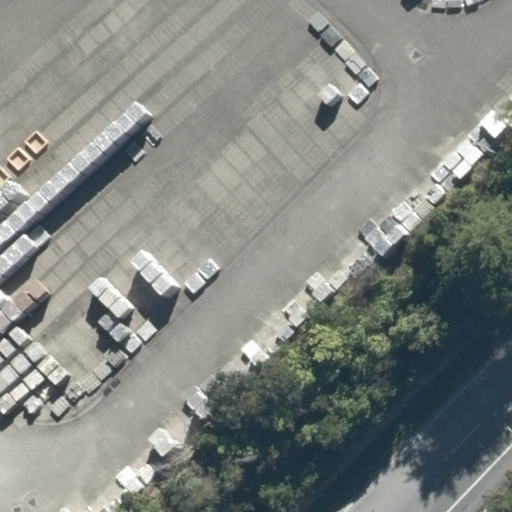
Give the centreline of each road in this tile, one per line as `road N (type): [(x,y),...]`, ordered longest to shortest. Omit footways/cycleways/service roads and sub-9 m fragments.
road 1 (unknown): [(1,501),(511,3)]
road 2 (unclassified): [(412,511),(511,409)]
